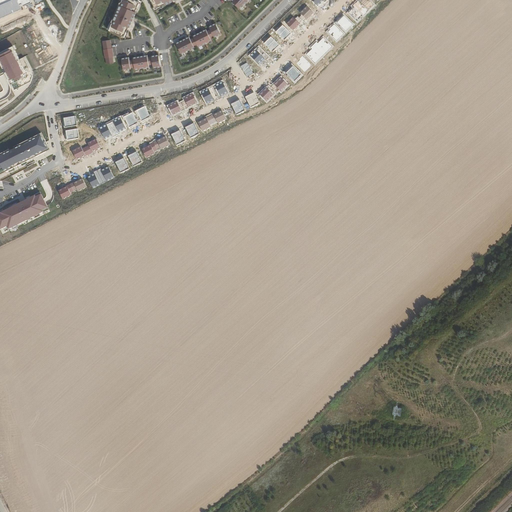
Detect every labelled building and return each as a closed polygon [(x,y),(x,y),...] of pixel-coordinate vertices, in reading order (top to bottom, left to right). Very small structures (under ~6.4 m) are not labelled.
[(0,0),(0,18),(33,4),(30,0),(0,0)] [(136,0),(121,0),(108,30),(125,37),(141,2),(136,0)] [(150,0),(156,10),(174,0),(150,0)] [(233,0),(232,1),(241,10),(250,0),(233,0)] [(370,0),(359,0),(347,12),(358,22),(375,5),(370,0)] [(293,17),(286,24),(294,32),(313,13),(305,5),(298,13),(299,14),(295,19),(293,17)] [(353,25),(344,16),(337,22),(346,31),(353,25)] [(218,22),(210,27),(211,29),(215,37),(216,38),(224,34),(218,22)] [(292,33),(283,24),(276,31),(285,40),(292,33)] [(343,34),(334,25),(328,31),(337,40),(343,34)] [(208,29),(194,36),(195,37),(198,45),(199,47),(213,39),(213,38),(209,30),(208,29)] [(280,45),(271,36),(264,43),(273,52),(280,45)] [(323,36),(305,53),(315,64),(333,46),(323,36)] [(191,37),(177,44),(182,54),(196,47),(196,46),(192,39),(191,37)] [(111,40),(102,41),(106,64),(115,62),(111,40)] [(13,46),(0,52),(0,62),(11,84),(28,75),(13,46)] [(266,58),(257,49),(250,56),(260,65),(266,58)] [(150,54),(134,57),(134,59),(136,67),(136,69),(152,67),(152,65),(150,57),(150,54)] [(160,55),(152,56),(153,57),(154,65),(154,68),(162,67),(160,55)] [(131,57),(122,58),(124,70),(133,69),(133,68),(132,60),(131,57)] [(311,65),(302,57),(296,63),(305,72),(311,65)] [(45,78),(51,67),(44,64),(39,75),(45,78)] [(301,75),(292,66),(286,73),(295,82),(301,75)] [(289,86),(280,77),(274,84),(283,92),(289,86)] [(222,80),(200,91),(206,104),(229,93),(222,80)] [(275,95),(266,86),(259,92),(268,101),(275,95)] [(177,101),(168,105),(173,115),(197,103),(193,93),(183,98),(184,100),(178,103),(177,101)] [(259,104),(253,93),(245,97),(251,108),(259,104)] [(245,111),(239,99),(231,104),(237,115),(245,111)] [(150,117),(144,106),(136,110),(142,121),(150,117)] [(217,123),(226,119),(222,109),(197,120),(201,130),(211,126),(210,124),(216,121),(217,123)] [(138,124),(132,112),(123,117),(129,128),(138,124)] [(76,116),(63,118),(64,128),(77,126),(76,116)] [(120,116),(98,127),(105,140),(127,129),(120,116)] [(199,134),(194,123),(185,127),(191,138),(199,134)] [(78,129),(65,131),(67,140),(79,138),(78,129)] [(185,141),(179,130),(171,134),(177,145),(185,141)] [(53,149),(45,133),(17,147),(18,148),(12,151),(12,149),(0,155),(0,173),(1,176),(53,149)] [(170,146),(164,135),(156,140),(162,151),(170,146)] [(81,146),(72,150),(77,161),(101,148),(96,139),(87,143),(88,145),(82,148),(81,146)] [(156,155),(150,144),(142,148),(148,159),(156,155)] [(142,162),(136,151),(128,155),(133,167),(142,162)] [(129,168),(123,157),(115,161),(121,172),(129,168)] [(109,165),(86,176),(93,189),(115,178),(109,165)] [(78,193),(87,189),(83,178),(58,190),(62,200),(72,195),(71,193),(77,190),(78,193)] [(51,208),(44,194),(39,196),(38,195),(3,212),(3,214),(0,215),(0,224),(3,230),(10,227),(11,230),(47,212),(47,211),(51,208)]
